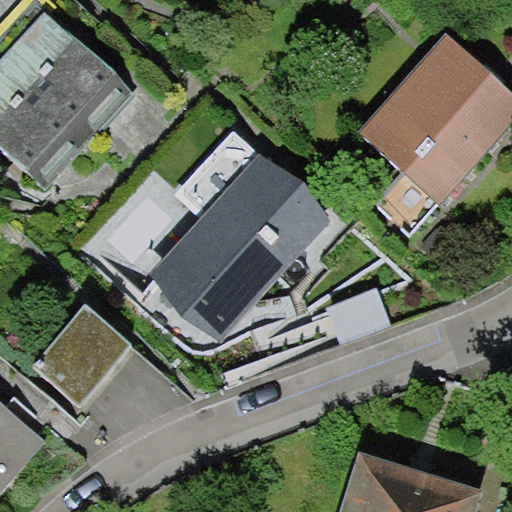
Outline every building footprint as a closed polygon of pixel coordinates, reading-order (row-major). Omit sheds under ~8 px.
[(0,0),(0,157),(43,200),(141,99),(39,0),(0,0)] [(360,140),(437,211),(511,130),(511,106),(446,46),(360,140)] [(234,152),(165,231),(189,251),(207,231),(268,284),(319,225),(234,152)] [(133,357),(87,318),(36,377),(82,416),(133,357)] [(0,505),(49,448),(0,407),(0,505)] [(483,511),(487,499),(366,464),(351,511),(483,511)]
